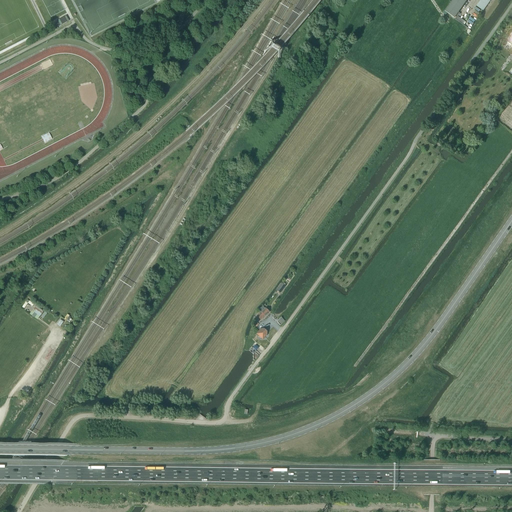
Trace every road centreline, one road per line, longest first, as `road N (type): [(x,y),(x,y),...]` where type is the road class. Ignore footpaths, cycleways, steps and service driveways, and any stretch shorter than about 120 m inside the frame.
road 1 (secondary): [(511,220),(415,354),(322,423),(234,449),(0,449)]
road 2 (motorway): [(511,478),(0,472)]
road 3 (unclassified): [(17,511),(75,419),(223,421),(231,396),(286,325)]
road 4 (track): [(262,0),(179,96),(61,193)]
road 5 (unclassified): [(430,511),(430,436),(511,439)]
